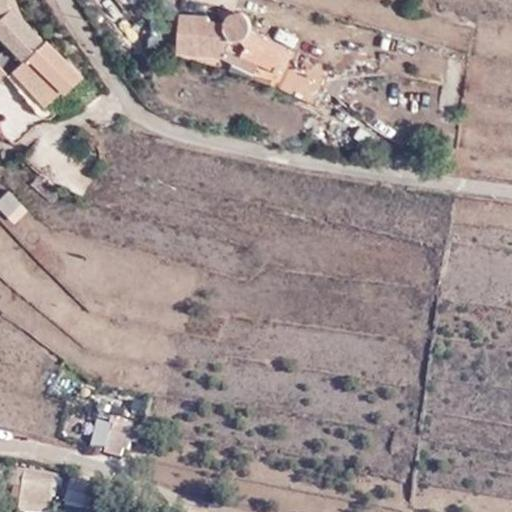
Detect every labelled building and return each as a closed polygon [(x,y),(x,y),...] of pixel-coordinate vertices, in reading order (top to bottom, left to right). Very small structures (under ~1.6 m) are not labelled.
[(0,0),(0,30),(12,44),(5,50),(20,65),(45,42),(12,8),(9,5),(9,0),(0,0)] [(182,15),(182,16),(180,47),(180,51),(225,55),(235,60),(230,67),(255,74),(261,63),(272,67),(270,76),(318,100),(323,89),(336,64),(288,41),(285,46),(251,29),(251,20),(247,13),(239,10),(234,11),(228,15),(224,22),(209,20),(209,16),(182,15)] [(180,47),(182,16),(149,15),(147,45),(180,47)] [(83,76),(48,39),(45,42),(20,65),(15,70),(50,107),(62,96),(83,76)] [(345,46),(336,64),(323,89),(340,99),(352,74),(345,71),(355,50),(345,46)] [(5,50),(0,54),(0,67),(9,76),(9,75),(15,70),(20,65),(5,50)] [(15,70),(9,75),(44,117),(47,117),(53,116),(66,103),(62,96),(50,107),(15,70)] [(9,191),(0,200),(0,207),(15,223),(28,209),(9,191)] [(142,427),(112,418),(111,422),(117,424),(107,450),(121,457),(125,450),(127,450),(131,441),(136,442),(142,427)] [(52,511),(58,478),(26,474),(24,489),(17,488),(16,502),(23,503),(22,511),(52,511)] [(104,511),(114,511),(116,503),(111,502),(115,486),(75,476),(69,502),(83,506),(86,496),(106,500),(104,511)]
